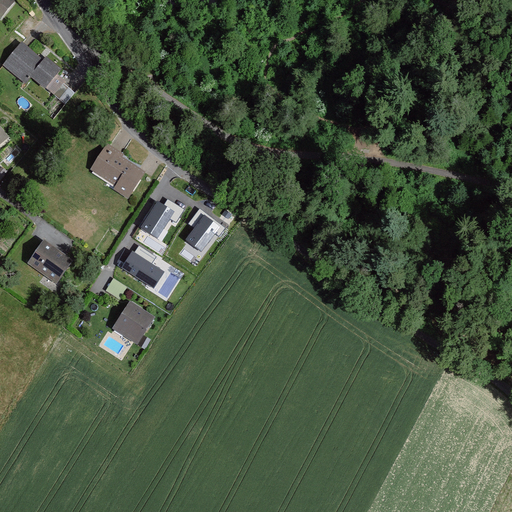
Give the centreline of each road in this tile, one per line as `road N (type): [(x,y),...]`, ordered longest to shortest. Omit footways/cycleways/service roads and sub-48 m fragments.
road 1 (unclassified): [(239,208),(511,396)]
road 2 (unclassified): [(319,156),(240,144),(149,84),(78,51)]
road 3 (residential): [(78,51),(130,125),(239,208)]
road 4 (unclassified): [(511,191),(362,158)]
road 5 (unknown): [(107,271),(176,165)]
